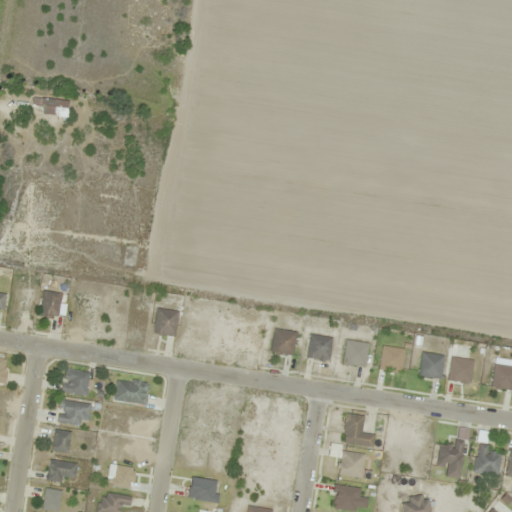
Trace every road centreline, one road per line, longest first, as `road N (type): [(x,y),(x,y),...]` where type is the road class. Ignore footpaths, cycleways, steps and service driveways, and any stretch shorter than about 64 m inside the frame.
road 1 (residential): [(511,419),(0,341)]
road 2 (residential): [(37,347),(12,511)]
road 3 (residential): [(155,511),(176,368)]
road 4 (residential): [(298,511),(318,390)]
